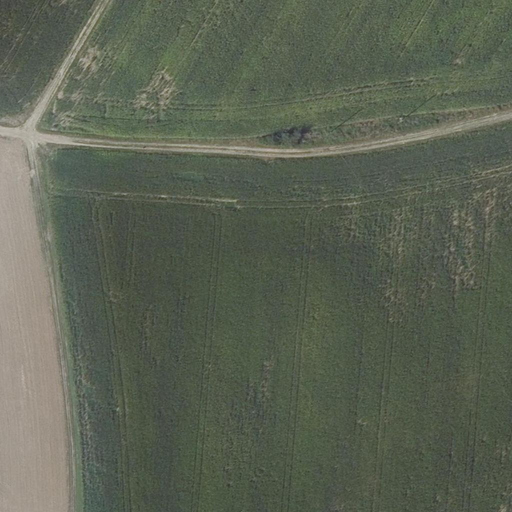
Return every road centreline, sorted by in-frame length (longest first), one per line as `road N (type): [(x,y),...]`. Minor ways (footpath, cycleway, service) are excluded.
road 1 (track): [(30,136),(297,153),(511,112)]
road 2 (track): [(71,511),(63,353),(30,136)]
road 3 (track): [(30,136),(106,0)]
